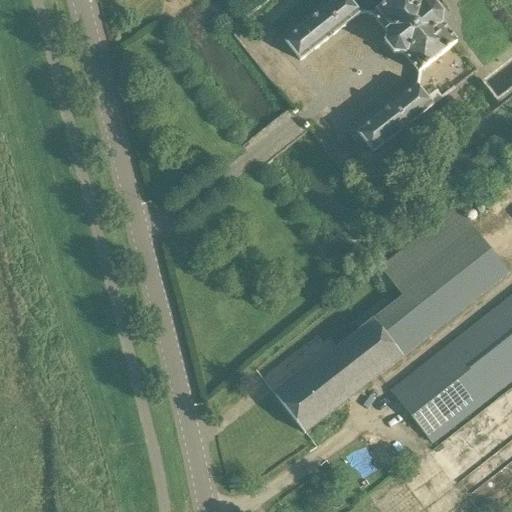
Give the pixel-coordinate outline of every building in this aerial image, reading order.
[(300,63),(360,16),(347,0),(338,0),(284,43),(300,63)] [(418,0),(393,0),(371,17),(386,35),(385,44),(384,45),(393,57),(394,56),(403,57),(418,75),(454,45),(441,28),(441,15),(434,6),(422,4),(418,0)] [(432,108),(416,87),(356,134),(373,154),(432,108)] [(275,398),(304,436),(400,359),(371,323),(275,398)] [(401,406),(419,392),(409,379),(391,393),(401,406)]
